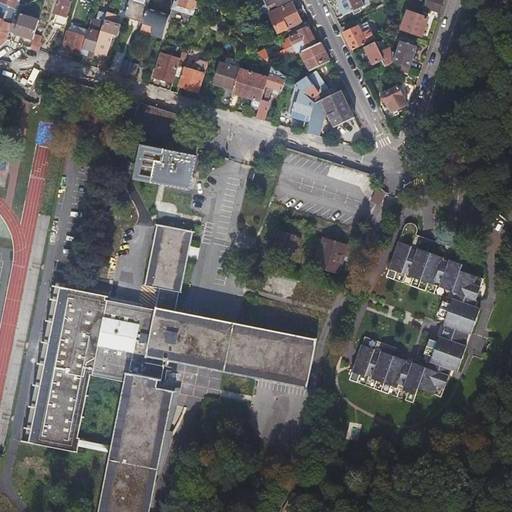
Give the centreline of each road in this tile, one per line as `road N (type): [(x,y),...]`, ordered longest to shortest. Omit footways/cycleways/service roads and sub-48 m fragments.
road 1 (residential): [(390,167),(31,59),(0,64)]
road 2 (residential): [(314,0),(390,167)]
road 3 (residential): [(456,0),(410,144),(390,167)]
